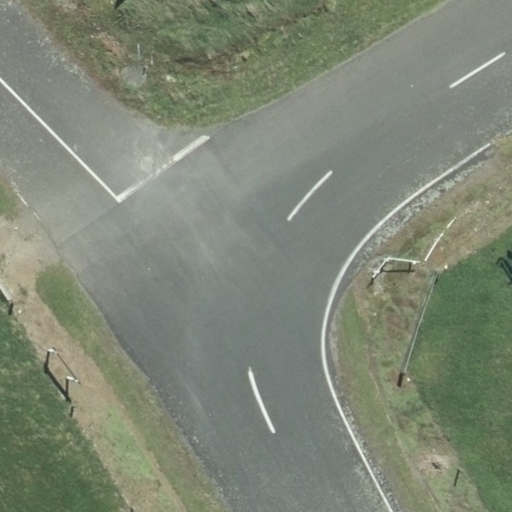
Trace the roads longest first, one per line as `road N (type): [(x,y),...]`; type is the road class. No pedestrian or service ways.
road 1 (unclassified): [(265,268),(346,163),(511,45)]
road 2 (unclassified): [(265,268),(115,197),(0,86)]
road 3 (unclassified): [(315,511),(261,400),(254,331),(265,268)]
